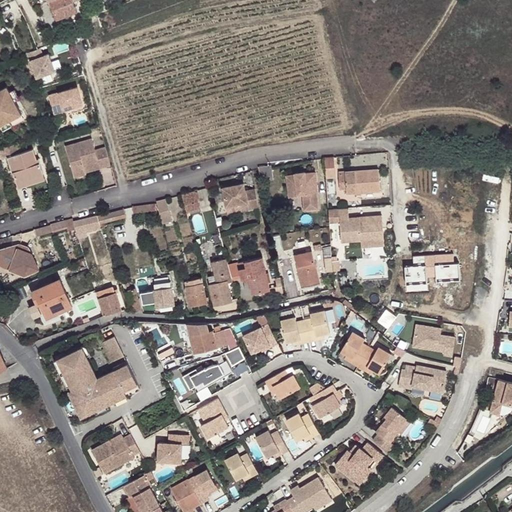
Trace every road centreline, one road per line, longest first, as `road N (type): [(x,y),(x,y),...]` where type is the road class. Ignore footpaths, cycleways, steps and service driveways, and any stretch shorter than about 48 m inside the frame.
road 1 (residential): [(0,227),(258,157),(357,145)]
road 2 (residential): [(227,511),(349,429),(367,397),(313,360),(286,361),(247,380)]
road 3 (residential): [(19,353),(110,317),(233,316),(329,294)]
road 4 (residential): [(369,511),(438,451),(476,368)]
road 5 (track): [(357,145),(375,123),(416,112),(464,112),(511,128)]
road 6 (residential): [(107,511),(32,366)]
road 7 (track): [(124,192),(82,52)]
